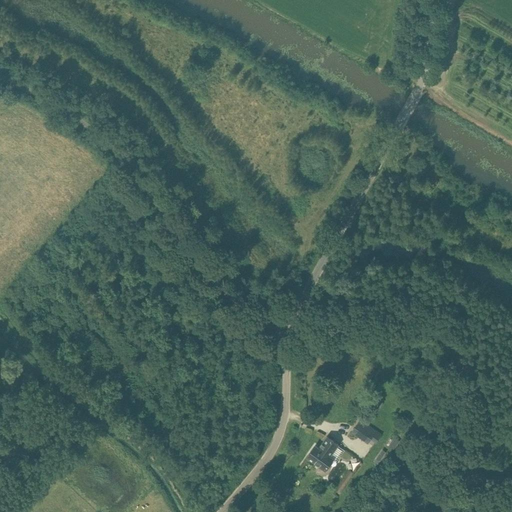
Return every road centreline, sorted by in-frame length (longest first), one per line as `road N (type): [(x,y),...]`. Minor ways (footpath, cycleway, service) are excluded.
road 1 (unclassified): [(284,333),(228,297),(84,118),(0,76)]
road 2 (unclassified): [(284,333),(418,88),(438,0)]
road 3 (track): [(511,479),(479,476),(462,459),(464,363),(444,328),(416,310),(382,307),(288,323)]
road 4 (unclassified): [(222,511),(283,430),(284,333)]
